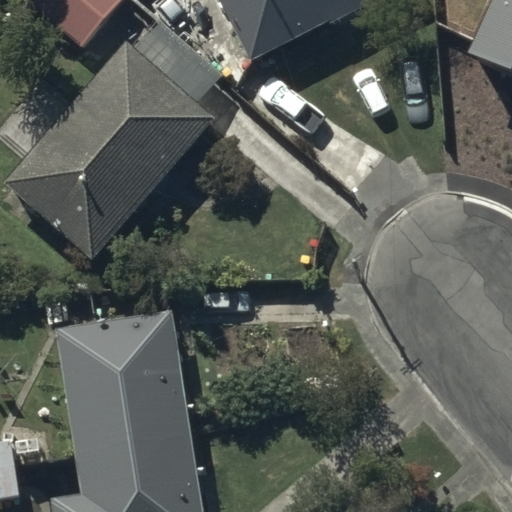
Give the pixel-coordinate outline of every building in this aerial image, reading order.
[(84,55),(129,3),(125,0),(32,0),(27,7),(84,55)] [(402,0),(215,0),(253,73),(333,33),(334,35),(402,0)] [(217,131),(129,55),(6,196),(95,272),(217,131)] [(174,322),(59,341),(78,462),(194,443),(174,322)] [(205,511),(194,443),(78,462),(85,507),(55,511),(205,511)]
